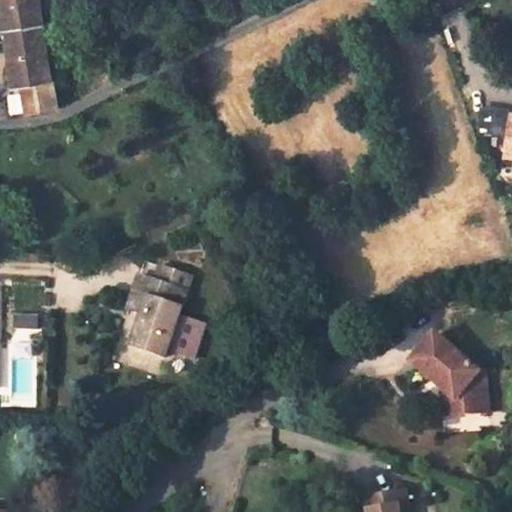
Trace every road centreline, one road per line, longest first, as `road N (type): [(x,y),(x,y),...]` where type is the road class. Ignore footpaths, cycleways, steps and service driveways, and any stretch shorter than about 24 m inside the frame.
road 1 (residential): [(301,0),(78,106),(37,120),(0,121)]
road 2 (residential): [(360,363),(240,418),(134,511)]
